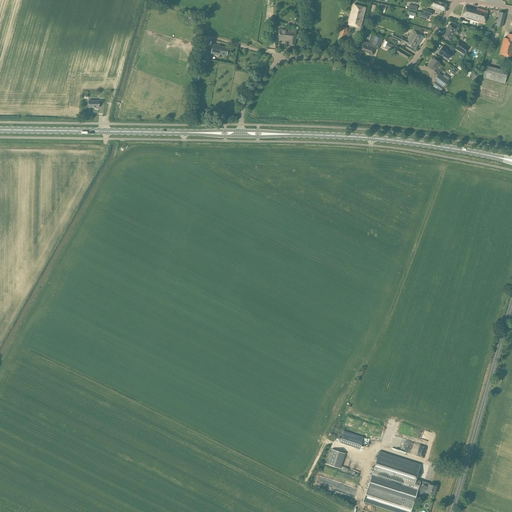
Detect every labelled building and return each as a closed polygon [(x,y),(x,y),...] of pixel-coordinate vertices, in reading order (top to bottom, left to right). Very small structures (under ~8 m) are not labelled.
[(447,4),(435,0),(432,0),(430,6),(444,11),(447,4)] [(365,8),(354,4),(352,12),(350,17),(350,20),(348,25),(360,28),(365,8)] [(465,6),(462,17),(484,23),(488,11),(477,8),(477,10),(465,6)] [(505,13),(499,12),(497,26),(502,27),(505,13)] [(457,29),(449,24),(442,36),(450,41),(454,33),(458,36),(460,31),(456,29),(457,29)] [(342,26),(338,40),(344,41),(347,28),(342,26)] [(296,31),(278,30),(277,40),(290,41),(289,45),(294,46),(296,31)] [(423,37),(414,30),(408,40),(393,33),(391,37),(406,44),(414,50),(423,37)] [(511,55),(511,34),(508,34),(507,39),(504,38),(499,54),(511,57),(511,55)] [(382,39),(374,36),(372,44),(364,41),(363,45),(362,45),(360,51),(372,55),(374,48),(375,46),(379,47),(380,44),(381,44),(383,40),(382,39)] [(464,46),(457,42),(456,44),(457,45),(455,48),(465,54),(469,47),(465,45),(464,46)] [(393,45),(387,43),(385,48),(391,51),(393,45)] [(220,45),(213,44),(212,48),(211,48),(210,51),(212,51),(211,54),(219,55),(219,54),(227,55),(228,48),(220,46),(220,45)] [(439,51),(438,53),(441,55),(448,59),(451,54),(453,52),(448,49),(448,50),(442,46),(439,51)] [(208,50),(201,49),(199,62),(206,64),(208,55),(207,55),(208,50)] [(409,55),(399,49),(397,53),(407,59),(409,55)] [(436,61),(433,59),(433,60),(432,59),(431,60),(431,62),(430,63),(429,62),(427,65),(428,66),(434,70),(437,72),(440,68),(440,69),(443,66),(439,63),(438,63),(439,62),(436,60),(436,61)] [(508,71),(486,66),(483,78),(505,84),(508,71)] [(435,80),(432,84),(441,91),(444,87),(449,80),(448,80),(449,78),(444,74),(443,76),(437,72),(435,75),(437,77),(435,80)] [(364,437),(343,431),(340,442),(360,449),(364,437)] [(345,454),(332,449),(327,464),(340,469),(345,454)] [(420,465),(379,452),(368,485),(414,500),(420,481),(416,480),(420,465)] [(429,485),(423,483),(421,490),(427,492),(426,492),(434,494),(436,487),(429,484),(429,485)] [(410,511),(414,500),(368,485),(363,501),(395,511),(410,511)]
